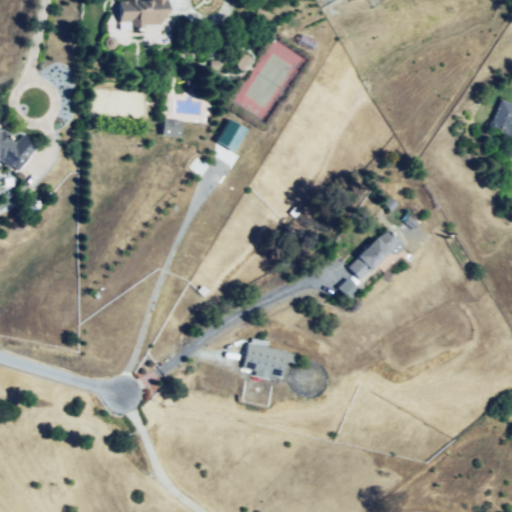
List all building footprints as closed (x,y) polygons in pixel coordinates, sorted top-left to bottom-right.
[(167,0),(170,44),(146,45),(145,28),(130,29),(130,22),(114,23),(113,4),(125,4),(124,0),(167,0)] [(511,100),(500,96),(489,129),(511,137),(511,100)] [(244,129),(226,119),(213,141),(230,151),(244,129)] [(35,131),(10,132),(9,120),(0,120),(0,166),(36,165),(35,131)] [(178,120),(160,120),(159,135),(177,136),(178,120)] [(383,203),(389,197),(396,204),(390,211),(383,203)] [(404,223),(410,215),(417,220),(411,228),(404,223)] [(348,265),(384,230),(401,247),(365,282),(348,265)] [(339,285),(348,276),(361,289),(352,298),(339,285)] [(299,356),(247,346),(242,371),(280,378),(283,363),(297,366),(299,356)] [(198,392),(200,377),(228,382),(226,396),(198,392)]
